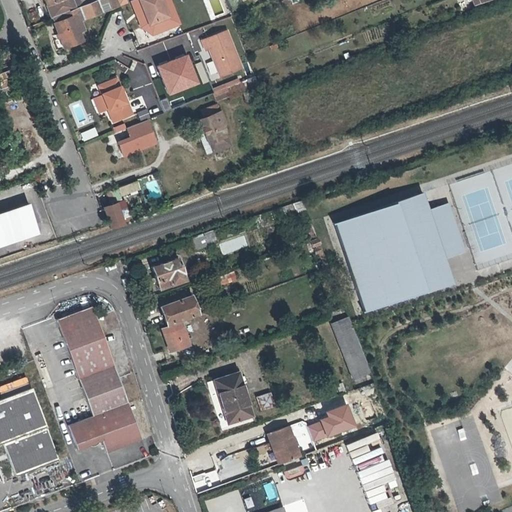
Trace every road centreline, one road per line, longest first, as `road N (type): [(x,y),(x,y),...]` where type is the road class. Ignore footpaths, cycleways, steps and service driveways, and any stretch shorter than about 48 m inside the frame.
road 1 (unclassified): [(0,306),(82,281),(112,289),(180,489)]
road 2 (residential): [(6,0),(95,218)]
road 3 (unclassified): [(51,511),(148,476),(180,489)]
